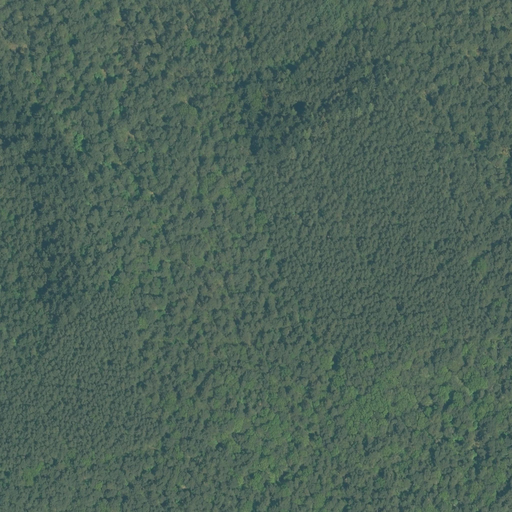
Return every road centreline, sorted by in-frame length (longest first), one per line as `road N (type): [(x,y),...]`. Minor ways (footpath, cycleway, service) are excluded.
road 1 (track): [(476,345),(442,348),(366,399),(290,458),(251,511)]
road 2 (track): [(357,0),(373,43),(358,80),(313,128),(307,180)]
road 3 (track): [(248,204),(253,169),(246,140),(216,129),(196,176),(161,217)]
road 4 (track): [(161,217),(136,260),(54,339)]
road 5 (track): [(0,203),(54,339)]
